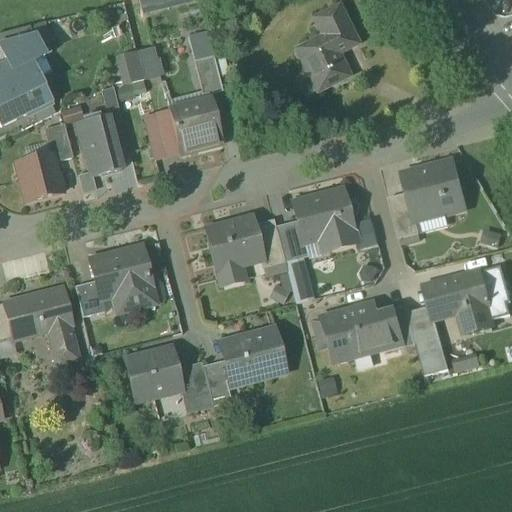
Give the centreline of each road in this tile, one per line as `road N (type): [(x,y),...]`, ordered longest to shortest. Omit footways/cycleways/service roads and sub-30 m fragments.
road 1 (residential): [(369,165),(313,163),(163,202)]
road 2 (residential): [(163,202),(0,244)]
road 3 (residential): [(511,98),(490,119),(369,165)]
road 4 (residential): [(163,202),(195,319)]
